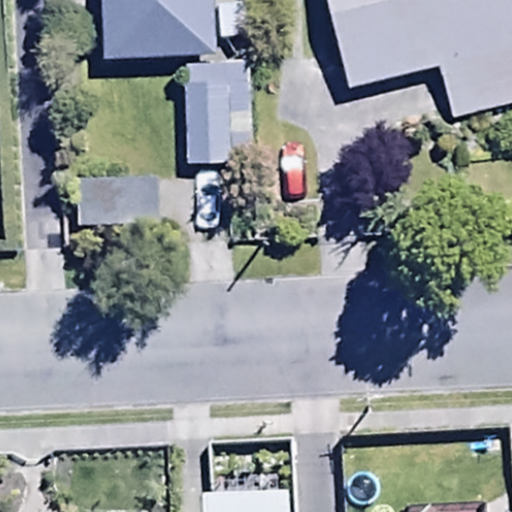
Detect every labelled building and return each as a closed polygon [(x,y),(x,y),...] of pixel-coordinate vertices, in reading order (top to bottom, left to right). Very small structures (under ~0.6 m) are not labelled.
[(211,60),(209,0),(101,0),(103,63),(211,60)] [(511,111),(511,0),(314,0),(344,99),(435,72),(453,130),(511,111)] [(242,71),(179,72),(181,173),(243,172),(242,71)] [(85,190),(86,232),(158,229),(156,187),(85,190)] [(285,511),(285,500),(196,503),(196,511),(285,511)]
